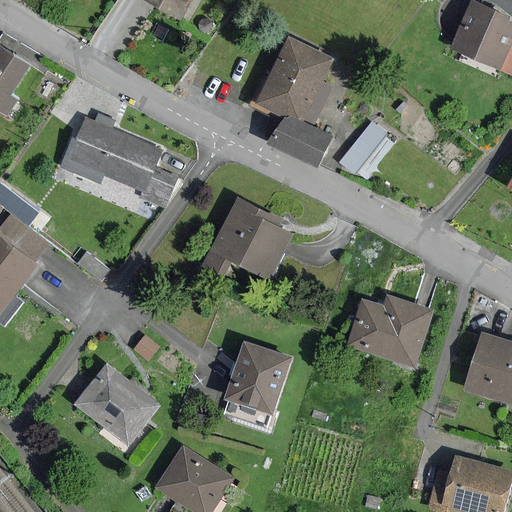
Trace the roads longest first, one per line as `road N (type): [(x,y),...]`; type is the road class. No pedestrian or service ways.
road 1 (residential): [(224,140),(12,431)]
road 2 (residential): [(427,242),(224,140)]
road 3 (residential): [(224,140),(89,62)]
road 4 (residential): [(511,137),(427,242)]
